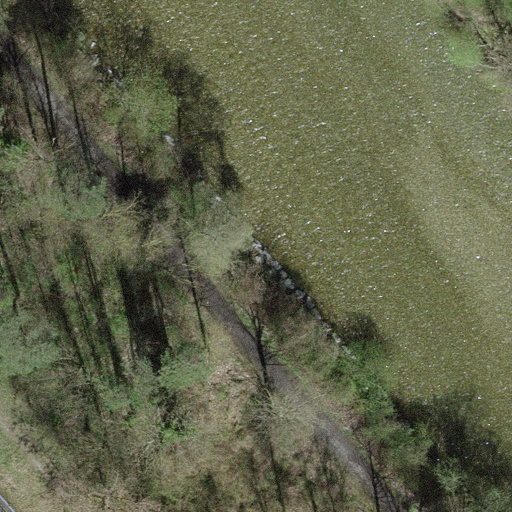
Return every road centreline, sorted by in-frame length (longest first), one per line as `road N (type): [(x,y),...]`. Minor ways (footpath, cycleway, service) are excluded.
road 1 (track): [(393,511),(0,51)]
road 2 (track): [(104,511),(0,390)]
